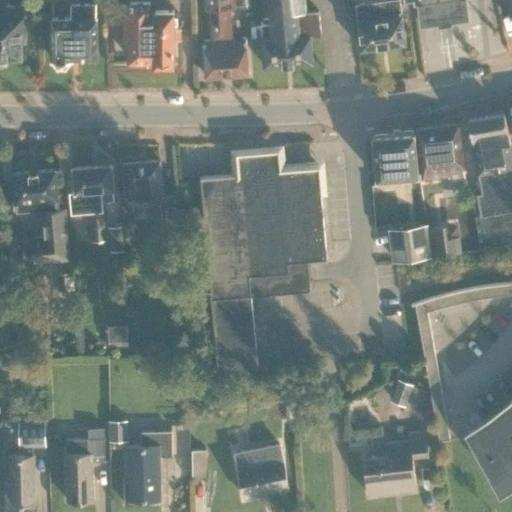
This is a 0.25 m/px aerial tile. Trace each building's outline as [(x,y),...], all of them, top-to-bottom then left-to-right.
[(150,0),(148,0),(131,0),(131,13),(126,13),(126,36),(131,36),(131,58),(159,58),(159,61),(171,61),(171,58),(175,58),(175,8),(151,8),(150,0)] [(234,0),(205,0),(206,6),(210,6),(212,38),(205,38),(207,74),(249,71),(247,35),(233,36),(231,5),(235,4),(234,0)] [(306,0),(263,0),(266,20),(270,20),(271,36),(263,37),(265,64),(314,59),(311,33),(322,32),(319,8),(307,10),(306,0)] [(407,41),(401,0),(367,0),(356,2),(362,47),(407,41)] [(414,0),(415,2),(418,2),(421,24),(470,17),(467,0),(414,0)] [(97,2),(73,2),(73,15),(53,16),(53,57),(59,64),(67,64),(72,56),(74,56),(74,54),(98,54),(98,15),(97,15),(97,2)] [(16,3),(0,3),(0,61),(3,62),(3,56),(7,56),(7,54),(23,54),(23,36),(26,36),(26,12),(16,12),(16,3)] [(481,214),(511,208),(511,148),(505,111),(470,117),(483,191),(477,192),(481,214)] [(450,178),(463,176),(461,122),(418,126),(419,150),(422,151),(424,177),(449,174),(450,178)] [(378,177),(419,173),(416,130),(374,133),(378,177)] [(239,149),(240,171),(201,174),(213,296),(211,296),(218,369),(258,365),(251,293),(310,287),(309,270),(308,257),(327,255),(319,163),(281,166),(279,146),(239,149)] [(155,194),(157,219),(155,219),(156,226),(174,225),(173,217),(179,217),(177,191),(165,192),(162,157),(124,160),(128,197),(155,194)] [(76,189),(71,190),(73,212),(92,210),(94,241),(108,239),(106,209),(105,200),(116,199),(113,162),(74,166),(76,189)] [(17,209),(41,207),(43,234),(33,235),(35,260),(70,258),(66,206),(59,207),(56,167),(14,171),(17,209)] [(459,220),(430,223),(434,255),(463,251),(459,220)] [(429,221),(389,226),(393,260),(433,255),(429,221)] [(123,222),(109,224),(111,249),(125,247),(123,222)] [(74,270),(58,271),(59,288),(76,287),(74,270)] [(440,438),(451,437),(429,309),(463,299),(491,294),(511,292),(511,281),(478,285),(451,291),(416,302),(440,438)] [(0,294),(0,309),(16,309),(15,294),(0,294)] [(89,310),(88,294),(77,295),(79,311),(89,310)] [(399,376),(391,397),(406,403),(414,381),(399,376)] [(511,410),(498,422),(474,437),(502,487),(503,486),(511,480),(511,410)] [(36,452),(34,452),(34,444),(47,443),(46,417),(19,418),(20,444),(25,444),(25,452),(12,453),(13,501),(37,500),(36,452)] [(109,438),(129,438),(128,417),(109,418),(109,438)] [(107,459),(106,435),(105,424),(89,425),(89,435),(67,436),(69,498),(96,497),(94,459),(107,459)] [(129,444),(130,484),(124,484),(124,502),(142,502),(142,497),(160,497),(160,454),(172,454),(171,428),(158,429),(142,429),(142,444),(129,444)] [(371,493),(419,486),(415,455),(430,453),(427,428),(409,430),(410,437),(389,440),(390,454),(366,457),(371,493)] [(280,439),(236,448),(240,467),(239,467),(245,496),(287,487),(289,487),(287,477),(283,458),(280,439)] [(193,473),(206,473),(206,447),(193,447),(193,473)]
